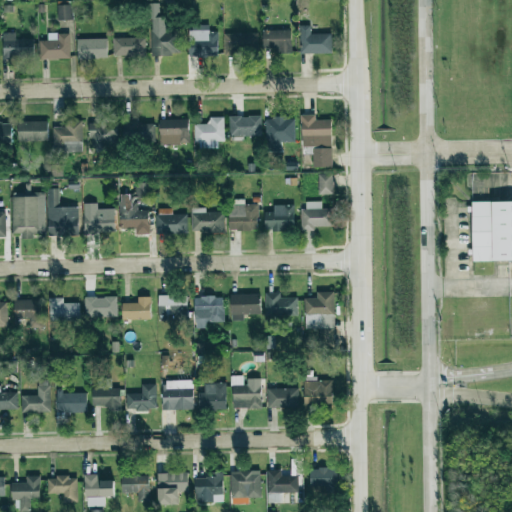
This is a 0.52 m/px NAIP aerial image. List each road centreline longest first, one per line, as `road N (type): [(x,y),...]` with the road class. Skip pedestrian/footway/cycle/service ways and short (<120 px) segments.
road 1 (secondary): [(429,511),(423,0)]
road 2 (residential): [(0,445),(358,439)]
road 3 (residential): [(0,270),(357,266)]
road 4 (residential): [(0,93),(352,86)]
road 5 (secondary): [(354,155),(357,320)]
road 6 (secondary): [(358,387),(358,511)]
